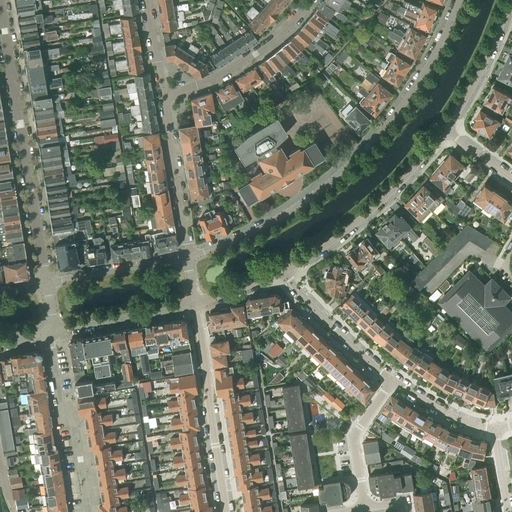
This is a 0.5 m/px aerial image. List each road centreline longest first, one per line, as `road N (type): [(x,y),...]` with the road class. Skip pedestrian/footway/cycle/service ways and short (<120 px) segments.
road 1 (residential): [(454,0),(398,109),(352,160),(255,230),(187,258)]
road 2 (residential): [(45,282),(0,5)]
road 3 (residential): [(284,279),(381,212),(447,132)]
road 4 (residential): [(223,511),(195,306)]
road 5 (residential): [(89,511),(75,426),(57,398),(49,333)]
road 6 (residential): [(161,94),(227,74),(309,0)]
road 7 (residential): [(187,258),(161,94)]
road 8 (residential): [(284,279),(389,384)]
road 9 (residential): [(49,333),(195,306)]
road 10 (residential): [(187,258),(45,282)]
road 11 (residential): [(447,132),(480,93),(511,26)]
